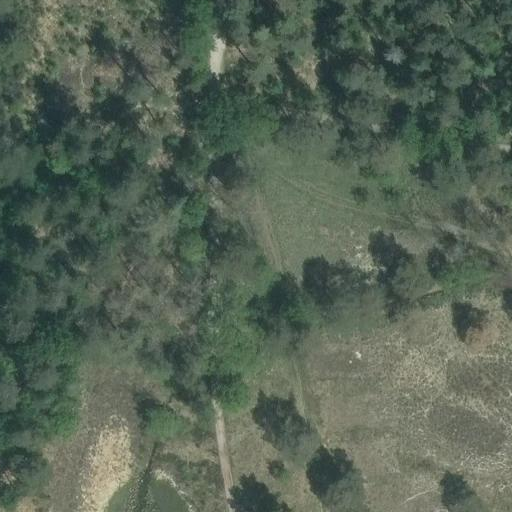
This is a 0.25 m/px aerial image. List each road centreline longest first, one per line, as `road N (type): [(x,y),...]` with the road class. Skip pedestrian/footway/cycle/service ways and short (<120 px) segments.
road 1 (unknown): [(231,511),(207,302),(213,108)]
road 2 (track): [(511,148),(383,119),(213,108)]
